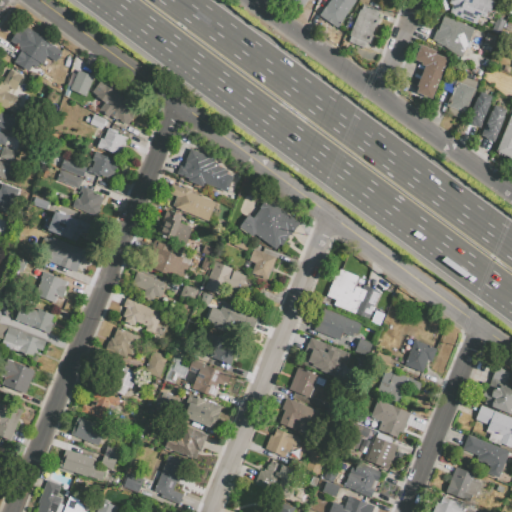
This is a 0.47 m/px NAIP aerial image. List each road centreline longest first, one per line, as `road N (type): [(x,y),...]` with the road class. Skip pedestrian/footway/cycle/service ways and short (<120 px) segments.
road 1 (residential): [(37,0),(511,351)]
road 2 (motorway): [(107,0),(511,299)]
road 3 (residential): [(12,511),(179,104)]
road 4 (motorway): [(511,249),(175,0)]
road 5 (residential): [(249,0),(511,194)]
road 6 (residential): [(212,511),(333,219)]
road 7 (residential): [(406,511),(481,329)]
